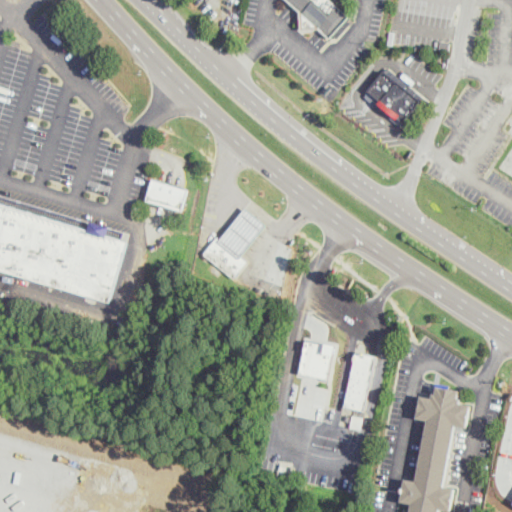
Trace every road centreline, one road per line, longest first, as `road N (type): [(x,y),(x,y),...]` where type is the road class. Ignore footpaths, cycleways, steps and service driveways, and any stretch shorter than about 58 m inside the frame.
road 1 (primary): [(104,0),(238,136),(359,234),(511,333)]
road 2 (primary): [(511,290),(261,110),(152,0)]
